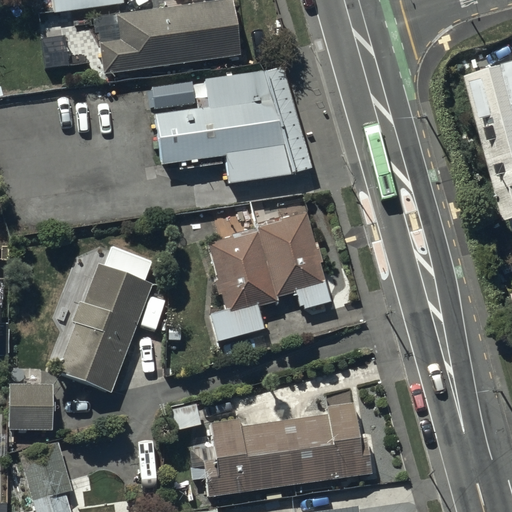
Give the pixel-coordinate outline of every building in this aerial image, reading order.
[(174,0),(92,12),(92,27),(98,38),(102,70),(238,50),(232,0),(174,0)] [(511,52),(464,66),(504,216),(511,214),(511,215),(511,52)] [(204,104),(151,111),(158,161),(221,152),(225,180),(291,171),(262,67),(200,76),(204,104)] [(194,100),(191,78),(151,83),(154,105),(194,100)] [(306,214),(253,227),(271,298),(294,292),(299,311),(328,303),(306,214)] [(206,239),(223,310),(210,313),(217,340),(263,328),(256,301),(271,298),(253,227),(206,239)] [(49,346),(107,369),(148,266),(90,242),(49,346)] [(166,297),(151,291),(141,320),(156,325),(166,297)] [(276,398),(285,460),(369,448),(358,373),(327,378),(329,390),(276,398)] [(8,380),(8,425),(53,425),(53,379),(8,380)] [(192,408),(198,475),(285,460),(276,398),(236,407),(235,400),(192,408)] [(36,511),(68,511),(70,511),(72,511),(65,488),(70,487),(57,437),(19,447),(36,511)] [(350,511),(349,499),(292,507),(293,511),(350,511)]
